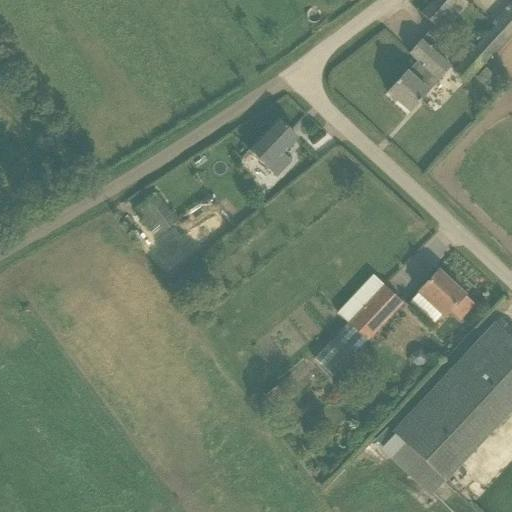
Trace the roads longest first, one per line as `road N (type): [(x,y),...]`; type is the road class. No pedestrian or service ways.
road 1 (unclassified): [(511,282),(332,115),(297,70),(390,0)]
road 2 (track): [(297,70),(0,252)]
